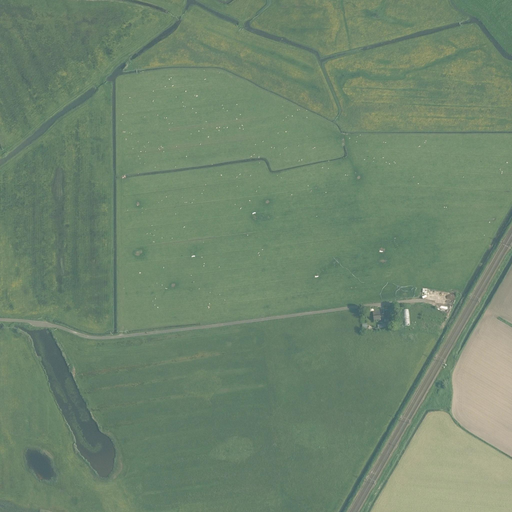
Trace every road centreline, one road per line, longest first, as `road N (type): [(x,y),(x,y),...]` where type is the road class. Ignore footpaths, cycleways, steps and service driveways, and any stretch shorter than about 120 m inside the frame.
road 1 (unclassified): [(0,319),(111,337),(399,301),(437,305)]
road 2 (track): [(120,171),(121,336)]
